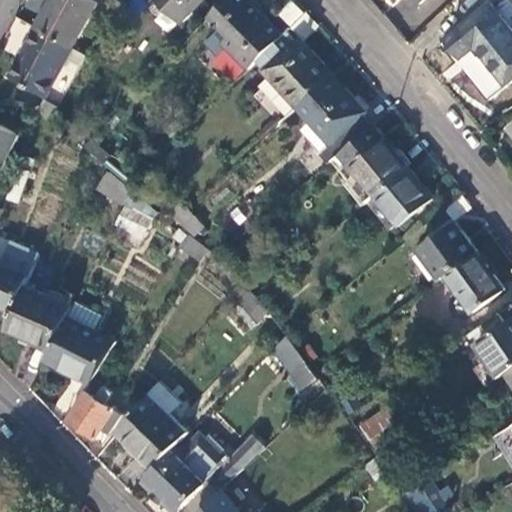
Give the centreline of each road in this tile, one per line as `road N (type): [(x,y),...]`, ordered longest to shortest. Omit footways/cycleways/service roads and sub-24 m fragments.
road 1 (residential): [(324,0),(511,221)]
road 2 (residential): [(111,511),(0,396)]
